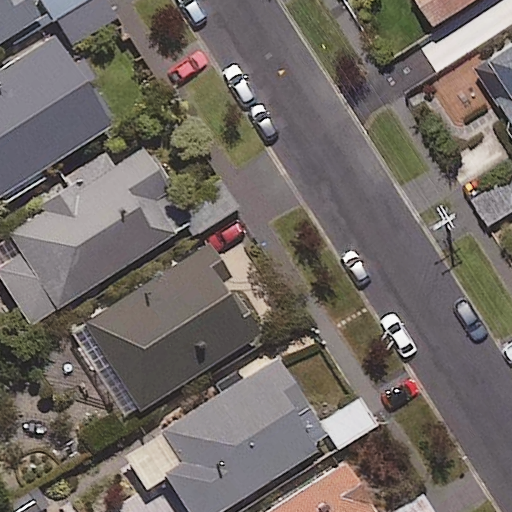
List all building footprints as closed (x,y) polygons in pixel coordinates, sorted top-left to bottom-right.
[(0,0),(0,44),(42,18),(29,0),(0,0)] [(120,23),(104,0),(44,0),(78,51),(120,23)] [(475,0),(427,0),(441,21),(475,0)] [(0,199),(112,127),(54,37),(0,71),(0,199)] [(511,46),(484,65),(511,109),(511,46)] [(13,250),(0,258),(0,276),(31,326),(190,226),(140,147),(3,233),(13,250)] [(259,338),(204,250),(71,333),(126,421),(259,338)] [(224,511),(331,443),(277,359),(129,456),(150,489),(166,479),(187,511),(224,511)] [(377,427),(360,399),(323,421),(340,449),(377,427)] [(374,511),(344,465),(269,511),(374,511)] [(433,511),(423,495),(396,511),(433,511)]
